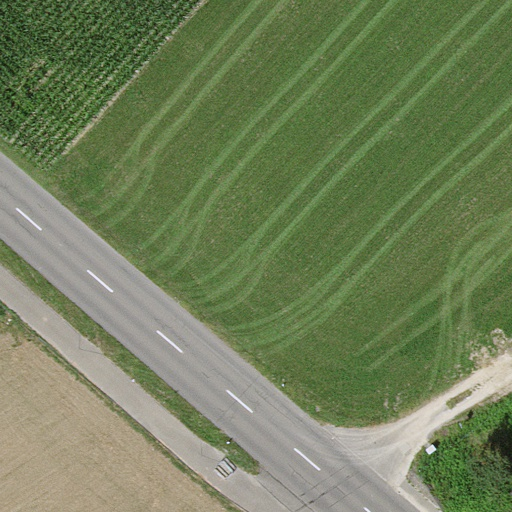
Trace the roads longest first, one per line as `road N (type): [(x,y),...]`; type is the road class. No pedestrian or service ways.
road 1 (tertiary): [(370,511),(0,189)]
road 2 (track): [(511,362),(336,483)]
